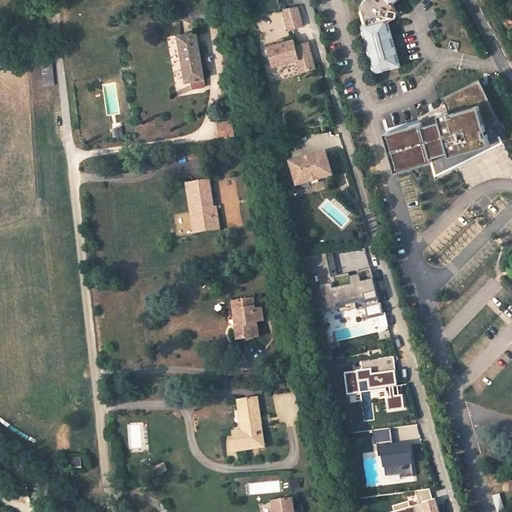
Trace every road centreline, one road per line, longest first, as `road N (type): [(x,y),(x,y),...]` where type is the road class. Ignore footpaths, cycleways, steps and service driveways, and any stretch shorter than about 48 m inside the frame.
road 1 (track): [(343,511),(223,0)]
road 2 (track): [(70,156),(200,135),(210,125),(213,34),(202,15),(186,19),(185,32)]
road 3 (track): [(95,376),(222,374),(257,359)]
road 4 (track): [(59,0),(68,135)]
